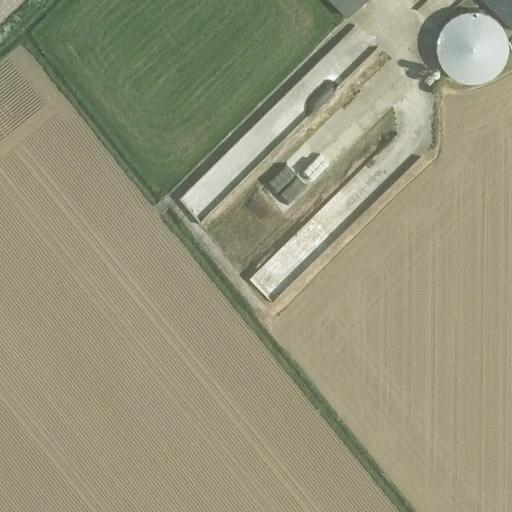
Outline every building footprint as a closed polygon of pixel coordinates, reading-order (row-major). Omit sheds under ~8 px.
[(330,0),(348,16),(363,0),(330,0)] [(511,0),(482,0),(511,30),(511,0)] [(472,12),(465,13),(459,15),(454,17),(449,21),(444,25),(441,30),(438,36),(437,42),(436,48),(437,54),(438,60),(441,66),(444,71),(447,73),(449,75),(454,79),(459,81),(465,83),(472,84),(478,83),(484,81),(489,79),(494,75),(499,71),(502,66),(505,60),(507,54),(507,48),(507,42),(505,36),(502,30),(499,25),(494,21),(489,17),(484,15),(478,13),(472,12)] [(342,41),(361,55),(372,41),(352,26),(342,41)] [(188,191),(207,211),(323,95),(317,88),(331,73),(319,60),(188,191)] [(314,148),(337,126),(331,120),(308,141),(314,148)] [(281,215),(303,197),(282,171),(260,189),(281,215)] [(312,217),(250,276),(272,299),(334,240),(315,221),(312,217)]
